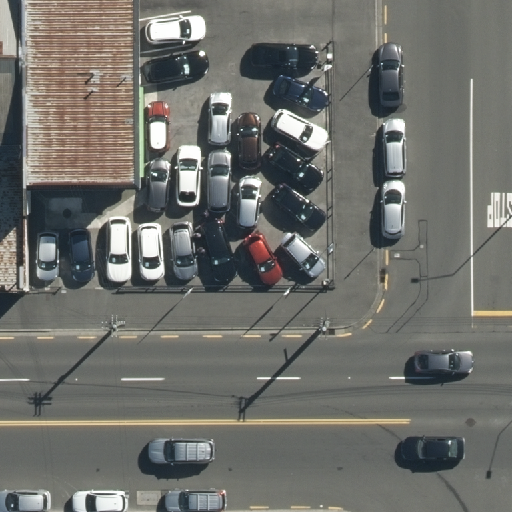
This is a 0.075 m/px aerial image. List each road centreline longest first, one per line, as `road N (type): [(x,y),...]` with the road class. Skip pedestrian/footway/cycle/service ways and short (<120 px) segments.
road 1 (primary): [(0,424),(472,422)]
road 2 (residential): [(472,0),(472,422)]
